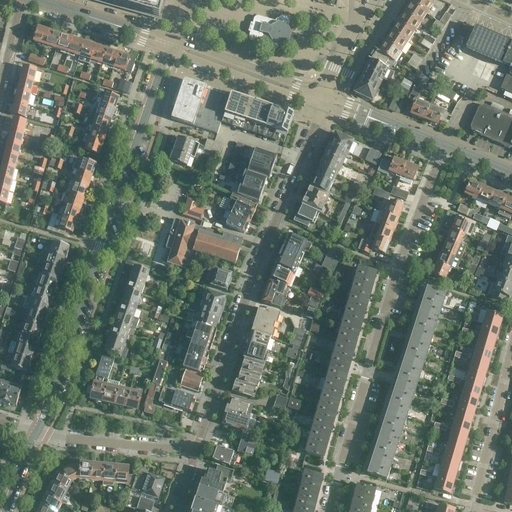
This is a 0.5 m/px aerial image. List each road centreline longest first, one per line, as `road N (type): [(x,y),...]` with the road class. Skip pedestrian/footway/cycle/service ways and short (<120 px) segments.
road 1 (tertiary): [(167,49),(35,432)]
road 2 (residential): [(329,511),(396,270),(444,147)]
road 3 (tertiary): [(195,454),(250,281),(321,100)]
road 4 (residential): [(473,511),(511,351)]
road 5 (tertiary): [(321,100),(170,39)]
road 6 (tertiary): [(167,49),(321,100)]
road 7 (residential): [(195,454),(35,432)]
road 8 (secondary): [(444,147),(321,100)]
